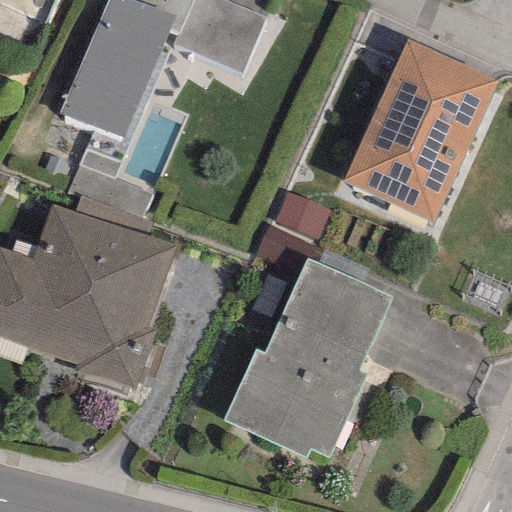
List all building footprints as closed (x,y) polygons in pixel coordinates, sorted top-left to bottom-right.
[(104,0),(57,114),(91,128),(76,166),(114,182),(170,48),(161,45),(167,31),(175,34),(177,35),(191,0),(104,0)] [(264,19),(216,0),(191,0),(177,35),(175,34),(170,45),(240,75),(264,19)] [(496,82),(404,41),(341,181),(434,222),(496,82)] [(150,194),(114,182),(76,166),(63,194),(141,220),(150,194)] [(327,213),(286,196),(274,222),(316,240),(327,213)] [(172,246),(46,206),(30,259),(0,249),(0,339),(75,364),(72,371),(132,390),(151,330),(146,329),(172,246)] [(320,250),(266,226),(251,261),(295,280),(304,261),(313,265),(320,250)] [(313,265),(304,261),(295,280),(262,353),(253,349),(221,420),(304,458),(308,452),(326,460),(364,376),(356,372),(389,299),(313,265)]
